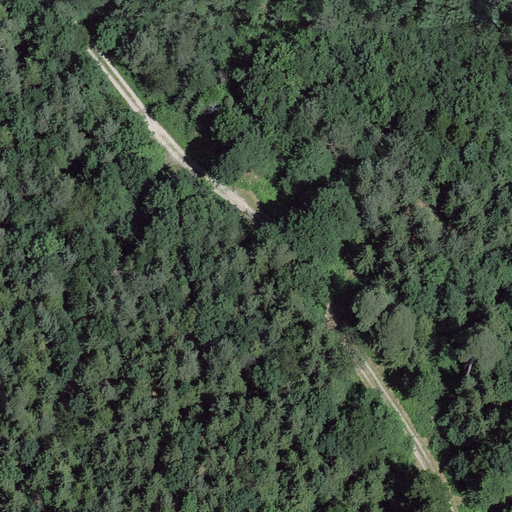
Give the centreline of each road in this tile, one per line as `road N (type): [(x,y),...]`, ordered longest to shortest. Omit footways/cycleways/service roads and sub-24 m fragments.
road 1 (track): [(52,0),(191,173),(323,299),(452,511)]
road 2 (track): [(191,173),(101,246),(81,290),(77,361),(55,426),(0,511)]
